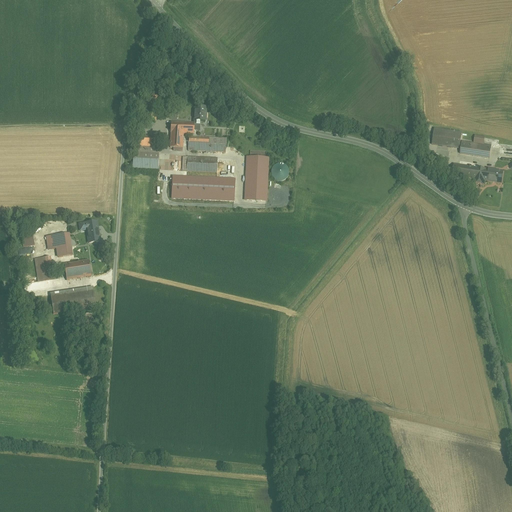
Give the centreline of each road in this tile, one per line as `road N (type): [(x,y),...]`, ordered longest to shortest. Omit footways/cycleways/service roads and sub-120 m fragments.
road 1 (unclassified): [(98,511),(125,130),(163,14)]
road 2 (secondary): [(163,14),(262,112),(374,148),(462,205)]
road 3 (unclassified): [(511,420),(462,205)]
road 4 (track): [(126,123),(0,125)]
road 5 (unknown): [(125,130),(164,124),(165,90),(199,51)]
